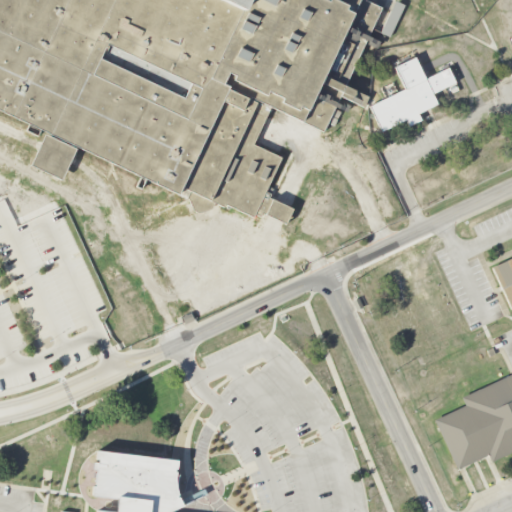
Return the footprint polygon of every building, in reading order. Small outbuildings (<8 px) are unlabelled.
[(261,213),(260,216),(254,214),(253,217),(225,204),(224,207),(181,187),(178,194),(0,110),(0,0),(365,0),(381,7),(345,85),(373,99),(375,103),(404,88),(394,67),(414,57),(425,78),(448,67),(455,83),(432,94),(437,104),(418,114),(421,120),(409,126),(405,120),(381,131),(369,106),(368,105),(365,103),(365,104),(365,105),(365,106),(364,106),(363,107),(340,96),(323,131),(271,107),(253,145),(281,158),(265,191),(270,194),(268,197),(261,213)] [(390,37),(404,5),(395,1),(380,33),(390,37)] [(214,204),(189,192),(186,198),(193,202),(191,206),(208,215),(214,204)] [(268,197),(292,208),(285,223),(261,213),(268,197)] [(511,257),(492,267),(511,309),(511,308),(511,257)] [(433,419),(465,405),(461,398),(511,373),(511,451),(491,462),(488,455),(457,470),(433,419)] [(96,450),(95,459),(97,459),(97,462),(92,461),(91,469),(96,469),(94,485),(92,485),(91,494),(116,498),(115,511),(96,510),(95,511),(168,511),(183,505),(181,503),(179,500),(178,497),(176,497),(175,495),(177,495),(176,492),(175,489),(175,486),(175,482),(174,478),(175,475),(175,471),(173,471),(174,468),(176,469),(177,460),(96,450)]
